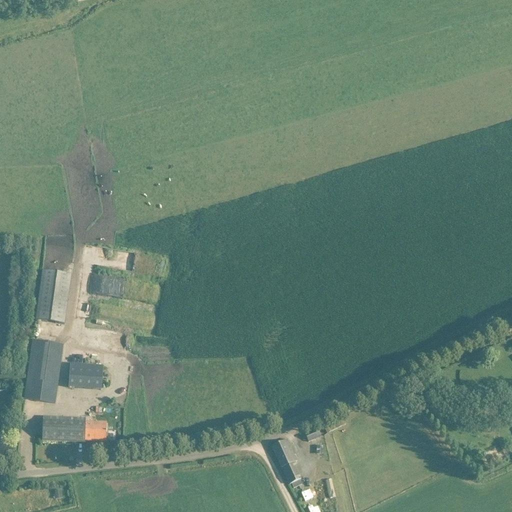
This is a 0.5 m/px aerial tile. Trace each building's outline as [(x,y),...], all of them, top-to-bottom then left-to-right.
[(43,272),(40,296),(36,321),(65,325),(72,276),(43,272)] [(103,307),(102,323),(138,326),(139,310),(103,307)] [(33,341),(25,400),(55,404),(63,345),(33,341)] [(103,367),(70,365),(68,389),(101,391),(103,367)] [(43,418),(42,441),(85,443),(85,441),(106,442),(107,424),(87,423),(87,420),(43,418)] [(342,419),(324,429),(327,434),(345,425),(342,419)] [(305,435),(308,443),(320,438),(317,430),(305,435)] [(287,440),(272,447),(289,486),(292,484),(294,489),(303,485),(300,480),(293,464),(297,462),(287,440)] [(333,501),(341,501),(340,482),(332,482),(333,501)] [(64,501),(70,499),(68,492),(62,494),(64,501)]
